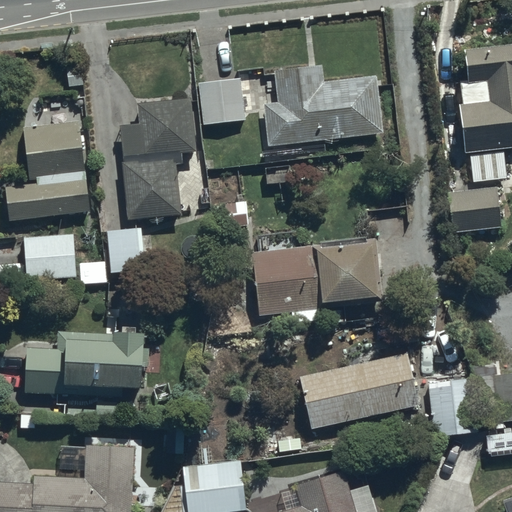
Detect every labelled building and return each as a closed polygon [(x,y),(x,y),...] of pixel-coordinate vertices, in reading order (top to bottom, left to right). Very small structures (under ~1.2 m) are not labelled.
[(243,44),(244,65),(271,64),(270,43),(243,44)] [(504,156),(511,154),(511,51),(465,57),(468,89),(487,87),(490,109),(460,113),(465,160),(471,159),(474,187),(507,183),(504,156)] [(267,152),(382,138),(376,81),(324,86),(322,71),(274,76),(277,109),(263,111),(267,152)] [(198,85),(201,130),(245,126),(241,81),(198,85)] [(119,133),(126,226),(180,223),(177,172),(182,172),(181,160),(195,159),(192,107),(138,111),(139,132),(119,133)] [(5,193),(8,226),(89,219),(80,126),(22,131),(28,191),(5,193)] [(446,193),(450,238),(500,234),(497,189),(446,193)] [(249,231),(248,205),(221,207),(222,233),(249,231)] [(140,233),(105,236),(111,281),(146,277),(140,233)] [(26,289),(76,285),(74,241),(24,244),(26,289)] [(376,246),(251,259),(257,322),(291,319),(292,328),(317,326),(316,316),(327,315),(328,327),(347,325),(345,313),(383,309),(376,246)] [(105,267),(79,267),(79,287),(105,287),(105,267)] [(140,400),(142,341),(57,337),(56,353),(26,353),(24,399),(140,400)] [(299,381),(310,435),(419,412),(407,358),(299,381)] [(511,378),(494,380),(497,428),(511,427),(511,378)] [(473,385),(429,388),(432,440),(477,437),(473,385)] [(489,459),(511,456),(511,434),(486,438),(489,459)] [(0,511),(130,511),(134,452),(85,451),(84,486),(0,486),(0,511)] [(244,511),(240,467),(183,472),(184,492),(180,492),(181,511),(244,511)] [(289,511),(374,511),(369,491),(350,497),(344,477),(294,491),(299,509),(289,511)] [(511,511),(511,503),(501,507),(502,511),(511,511)]
